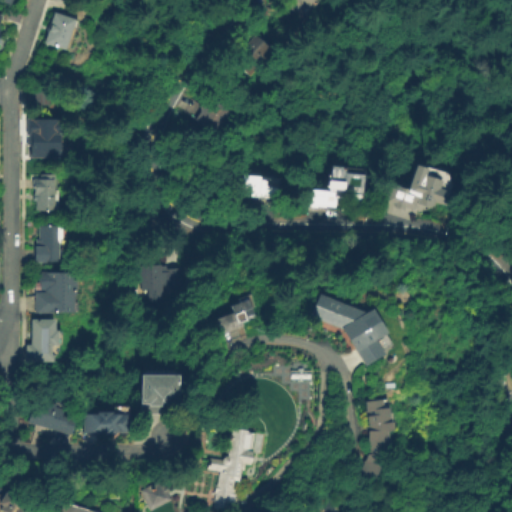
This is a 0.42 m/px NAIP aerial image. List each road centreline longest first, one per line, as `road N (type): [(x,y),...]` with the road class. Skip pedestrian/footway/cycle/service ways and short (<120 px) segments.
road 1 (tertiary): [(239,0),(164,102),(151,160),(162,190),(184,211),(227,227),(424,233),(473,249),(503,287),(511,399)]
road 2 (residential): [(1,347),(17,450),(115,452),(168,437),(217,353),(233,344),(285,337),(320,346),(344,373),(354,427),(354,447),(332,489),(334,511)]
road 3 (residential): [(10,84),(10,288),(0,348)]
